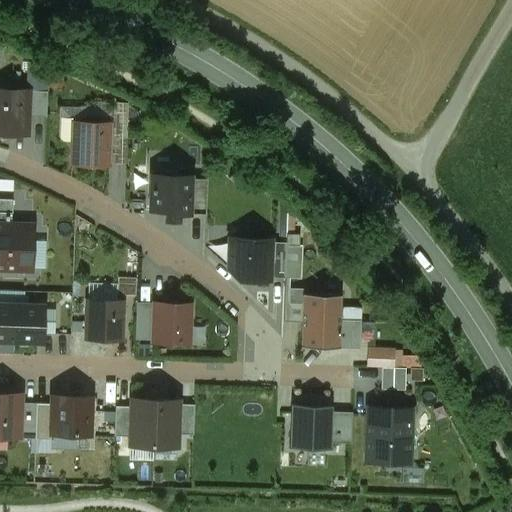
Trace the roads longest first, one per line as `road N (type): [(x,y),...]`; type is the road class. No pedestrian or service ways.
road 1 (secondary): [(68,0),(177,46),(312,138),(423,251),(511,386)]
road 2 (residential): [(0,161),(117,217),(194,273),(253,332),(259,376)]
road 3 (residential): [(177,0),(309,80),(413,167)]
road 4 (residential): [(0,366),(259,376)]
road 5 (unclassified): [(413,167),(511,14)]
road 6 (residential): [(413,167),(511,304)]
